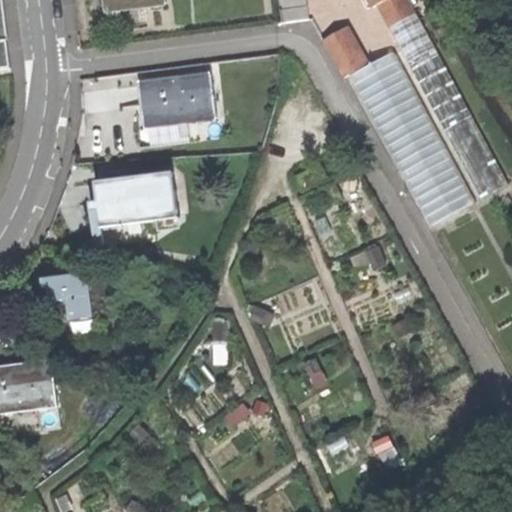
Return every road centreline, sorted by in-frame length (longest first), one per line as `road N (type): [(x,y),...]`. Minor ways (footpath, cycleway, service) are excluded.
road 1 (residential): [(51,72),(282,43),(308,53),(421,255)]
road 2 (residential): [(51,72),(32,183),(0,245)]
